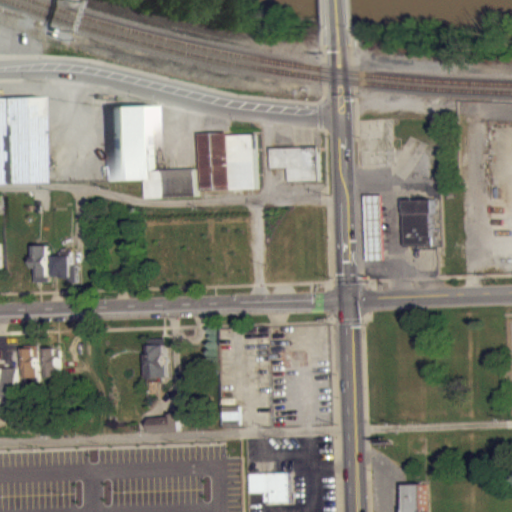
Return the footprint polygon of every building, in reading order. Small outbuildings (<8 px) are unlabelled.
[(0,96),(40,95),(43,180),(0,181),(0,96)] [(198,167),(199,194),(147,197),(146,178),(114,179),(111,105),(151,103),(154,169),(198,167)] [(257,131),(202,133),(203,189),(259,187),(257,131)] [(319,145),(272,147),(272,167),(289,166),(289,180),(320,179),(319,145)] [(436,198),(436,211),(433,211),(435,235),(437,235),(437,247),(407,248),(405,198),(436,198)] [(388,266),(386,202),(370,202),(371,267),(388,266)] [(230,213),(243,212),(244,226),(230,226),(230,213)] [(244,234),(243,221),(229,221),(230,234),(244,234)] [(51,244),(52,280),(37,281),(36,245),(51,244)] [(61,250),(74,250),(75,264),(79,264),(79,280),(72,280),(72,275),(58,276),(57,255),(62,255),(61,250)] [(209,251),(224,250),(226,279),(210,280),(209,251)] [(150,339),(151,354),(148,354),(149,378),(168,377),(167,344),(167,338),(150,339)] [(26,349),(27,377),(28,377),(28,382),(40,381),(40,377),(41,377),(41,357),(41,344),(28,345),(28,349),(26,349)] [(47,348),(47,373),(48,373),(48,377),(61,377),(61,349),(58,349),(58,348),(47,348)] [(240,413),(222,413),(223,432),(241,432),(240,413)] [(170,414),(180,414),(181,430),(151,432),(151,421),(170,420),(170,414)] [(133,446),(146,446),(147,459),(133,459),(133,458),(133,446)] [(147,453),(133,454),(133,467),(147,467),(147,453)] [(251,474),(292,473),(293,502),(265,503),(265,492),(251,493),(251,474)] [(408,511),(408,486),(425,485),(425,511),(408,511)] [(0,511),(0,490),(20,489),(20,511),(0,511)]
